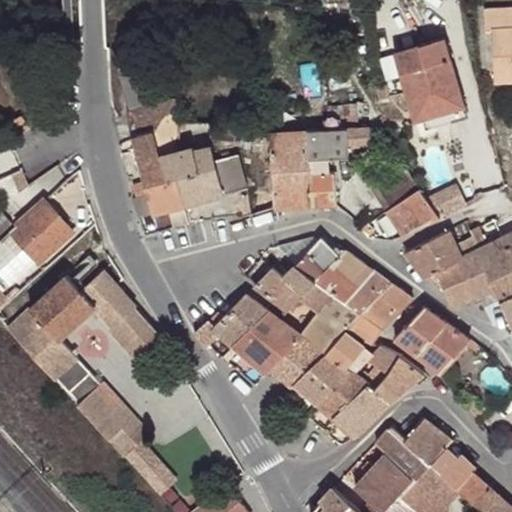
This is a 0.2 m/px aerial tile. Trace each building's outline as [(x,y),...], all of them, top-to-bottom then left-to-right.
[(511,8),(483,9),(484,30),(491,30),(494,82),(511,80),(511,8)] [(443,104),(445,111),(463,106),(442,39),(392,53),(406,100),(412,98),(417,111),(443,104)] [(146,103),(142,66),(119,70),(127,105),(146,103)] [(413,121),(445,111),(443,104),(417,111),(412,98),(406,100),(413,121)] [(148,107),(128,111),(126,112),(131,137),(153,131),(159,153),(193,145),(199,170),(175,176),(183,206),(246,189),(238,152),(214,157),(209,138),(233,139),(236,126),(210,124),(178,123),(172,100),(147,105),(148,107)] [(327,106),(329,130),(347,129),(344,105),(327,106)] [(16,132),(29,126),(24,114),(10,121),(16,132)] [(273,207),(311,206),(308,172),(311,172),(310,159),(349,157),(349,146),(371,144),(370,129),(347,129),(329,130),(270,132),(269,133),(273,207)] [(153,131),(131,137),(143,180),(127,184),(130,195),(145,191),(144,184),(175,176),(199,170),(193,145),(159,153),(153,131)] [(334,171),(335,175),(350,173),(349,157),(310,159),(311,172),(334,171)] [(385,211),(419,187),(404,163),(370,187),(385,211)] [(12,172),(19,187),(28,183),(21,168),(12,172)] [(311,206),(337,205),(335,175),(334,171),(311,172),(308,172),(311,206)] [(167,209),(183,206),(175,176),(144,184),(145,191),(145,193),(131,198),(138,217),(167,209)] [(439,218),(440,218),(419,187),(385,211),(403,238),(439,218)] [(37,261),(73,230),(45,198),(14,226),(9,231),(37,261)] [(171,227),(187,222),(183,206),(167,209),(171,227)] [(0,233),(12,223),(0,210),(0,233)] [(377,228),(369,223),(361,228),(371,234),(377,228)] [(478,226),(468,229),(477,249),(493,288),(499,301),(511,295),(511,231),(486,244),(478,226)] [(461,256),(449,230),(404,253),(426,278),(436,273),(457,261),(462,258),(461,256)] [(328,266),(339,255),(323,239),(296,264),(316,279),(328,266)] [(345,249),(339,255),(328,266),(356,287),(373,270),(345,249)] [(477,249),(461,256),(462,258),(457,261),(473,297),(493,288),(477,249)] [(457,261),(436,273),(452,307),(473,297),(457,261)] [(316,279),(296,264),(285,275),(272,266),(254,284),(284,309),(288,311),(300,298),(305,292),(304,289),(316,279)] [(356,287),(328,266),(316,279),(344,301),(356,287)] [(104,269),(88,284),(78,285),(67,273),(7,326),(55,378),(79,358),(60,338),(95,307),(112,326),(110,328),(139,358),(161,339),(132,308),(135,304),(112,280),(104,269)] [(390,282),(373,270),(356,287),(344,301),(359,312),(390,282)] [(344,301),(316,279),(304,289),(305,292),(300,298),(318,311),(303,335),(327,353),(347,328),(359,312),(344,301)] [(413,299),(390,282),(359,312),(347,328),(376,341),(413,299)] [(234,345),(268,310),(244,293),(222,316),(217,311),(194,333),(205,346),(208,344),(220,333),(234,345)] [(511,295),(499,301),(511,329),(511,328),(511,295)] [(395,338),(439,372),(470,338),(424,307),(395,338)] [(303,335),(277,317),(268,310),(234,345),(266,373),(271,368),(302,336),(303,335)] [(366,344),(347,328),(327,353),(349,370),(354,374),(362,366),(354,358),(366,344)] [(327,353),(303,335),(302,336),(271,368),(293,387),(295,384),(327,353)] [(400,353),(382,344),(367,360),(388,372),(374,388),(391,401),(392,400),(424,373),(400,353)] [(349,370),(327,353),(295,384),(315,401),(349,370)] [(79,358),(55,378),(76,402),(92,387),(99,381),(79,358)] [(315,401),(332,417),(368,383),(354,374),(349,370),(315,401)] [(458,390),(465,384),(454,373),(449,378),(458,390)] [(99,381),(92,387),(113,410),(120,404),(99,381)] [(354,435),(391,401),(374,388),(368,383),(332,417),(334,418),(354,435)] [(92,387),(76,402),(124,455),(149,432),(122,402),(120,404),(113,410),(92,387)] [(404,442),(430,464),(446,446),(450,441),(452,438),(426,416),(425,414),(414,429),(404,442)] [(415,479),(430,464),(404,442),(389,429),(375,443),(385,452),(414,478),(415,479)] [(457,487),(473,471),(472,471),(475,466),(461,452),(458,456),(446,446),(430,464),(457,487)] [(397,496),(414,478),(385,452),(353,487),(369,501),(384,486),(397,496)] [(416,511),(439,511),(460,490),(457,487),(430,464),(415,479),(414,478),(397,496),(408,506),(416,511)] [(484,511),(511,511),(511,506),(473,471),(457,487),(460,490),(482,509),(484,511)] [(193,511),(248,511),(231,492),(225,485),(193,511)] [(384,486),(369,501),(360,511),(383,511),(397,496),(384,486)] [(341,511),(350,503),(333,487),(311,511),(341,511)] [(402,511),(408,506),(397,496),(383,511),(402,511)] [(360,511),(350,503),(341,511),(360,511)]
